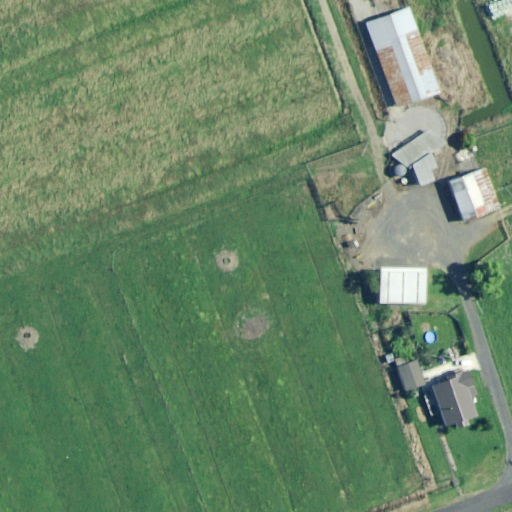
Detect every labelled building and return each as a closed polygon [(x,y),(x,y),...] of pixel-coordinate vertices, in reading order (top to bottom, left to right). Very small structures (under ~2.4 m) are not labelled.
[(437,92),(406,7),(362,23),(371,48),(368,49),(390,110),(437,92)] [(441,145),(430,128),(391,153),(401,169),(406,166),(418,185),(430,178),(425,171),(433,166),(426,155),(441,145)] [(497,208),(482,168),(445,182),(460,222),(497,208)] [(422,270),(376,268),(375,302),(420,304),(422,270)] [(422,384),(413,359),(394,366),(402,391),(422,384)] [(472,394),(465,372),(428,386),(442,426),(473,415),(466,396),(472,394)]
